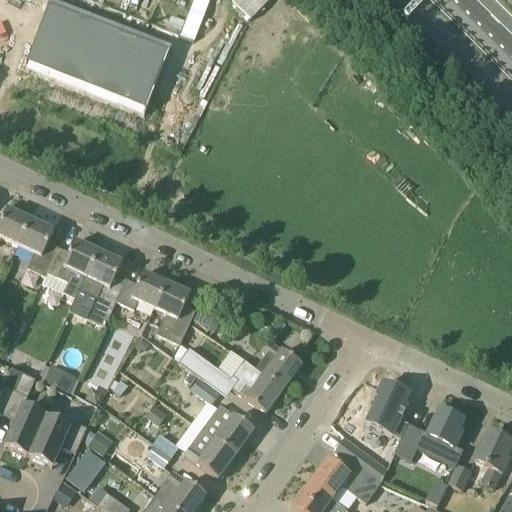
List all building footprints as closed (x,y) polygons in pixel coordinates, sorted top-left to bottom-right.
[(234,0),(231,4),(249,23),(272,0),(234,0)] [(24,72),(142,118),(168,51),(50,5),(24,72)] [(16,250),(28,223),(6,212),(0,224),(0,243),(16,250)] [(43,280),(57,251),(47,246),(53,234),(28,223),(16,250),(33,258),(26,272),(43,280)] [(83,281),(96,255),(74,244),(68,256),(57,251),(43,280),(44,281),(41,289),(62,298),(67,286),(71,276),(83,281)] [(116,306),(126,284),(115,278),(121,266),(96,255),(83,281),(84,282),(78,295),(95,303),(86,322),(103,331),(116,305),(116,306)] [(153,314),(167,288),(142,276),(136,288),(126,284),(116,306),(133,314),(137,306),(153,314)] [(156,338),(179,349),(194,315),(183,310),(189,298),(167,288),(153,314),(165,319),(164,321),(164,320),(156,338)] [(211,316),(201,308),(193,323),(201,330),(212,337),(222,323),(211,316)] [(17,340),(27,344),(35,326),(26,322),(17,340)] [(0,346),(2,348),(10,333),(0,327),(0,346)] [(145,353),(149,348),(140,341),(134,350),(138,354),(145,353)] [(262,379),(282,394),(301,369),(268,344),(260,354),(265,358),(254,373),(262,379)] [(188,352),(187,354),(180,349),(172,362),(203,385),(213,370),(188,352)] [(262,379),(254,373),(242,365),(231,380),(237,385),(231,393),(264,418),(282,394),(262,379)] [(43,385),(70,396),(76,380),(50,369),(50,371),(43,385)] [(2,390),(0,394),(0,417),(4,419),(21,378),(10,373),(2,390)] [(22,411),(34,384),(21,378),(4,419),(15,424),(3,450),(27,460),(45,421),(44,421),(22,411)] [(190,394),(210,408),(218,397),(198,383),(190,394)] [(119,384),(118,386),(112,394),(119,399),(126,389),(119,384)] [(388,445),(404,410),(402,409),(407,398),(382,386),(364,424),(378,431),(374,438),(388,445)] [(91,390),(85,402),(96,408),(103,396),(91,390)] [(145,420),(155,427),(162,416),(153,409),(145,420)] [(200,435),(214,445),(234,459),(253,434),(218,410),(200,435)] [(458,435),(463,425),(438,413),(421,448),(402,439),(390,464),(408,472),(417,453),(445,466),(453,451),(460,436),(458,435)] [(75,458),(86,433),(47,415),(44,421),(45,421),(27,460),(51,471),(60,451),(75,458)] [(86,449),(98,458),(109,443),(97,434),(86,449)] [(234,459),(214,445),(200,435),(182,459),(217,483),(234,459)] [(486,474),(480,487),(491,492),(504,463),(511,448),(487,436),(471,467),(486,474)] [(153,450),(170,462),(178,452),(159,438),(152,448),(154,449),(153,450)] [(386,472),(360,454),(343,442),(334,456),(350,467),(355,471),(380,486),(386,472)] [(163,472),(170,462),(153,450),(146,460),(163,472)] [(355,471),(348,480),(326,463),(308,487),(342,511),(347,511),(356,501),(364,507),(380,486),(355,471)] [(461,495),(470,476),(457,469),(447,488),(461,495)] [(102,511),(126,511),(105,497),(101,502),(79,487),(83,482),(71,474),(63,486),(75,496),(76,495),(96,509),(97,508),(102,511)] [(154,502),(166,511),(195,511),(205,499),(172,477),(164,487),(170,491),(160,505),(155,501),(154,502)] [(75,496),(63,486),(52,502),(65,511),(75,496)] [(291,511),(342,511),(308,487),(290,511),(291,511)] [(166,511),(154,502),(146,511),(166,511)]
